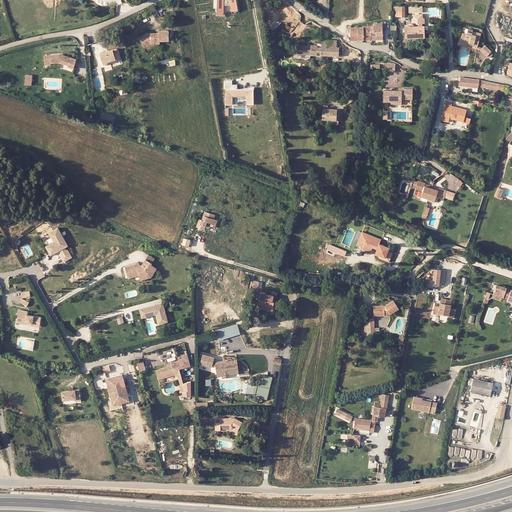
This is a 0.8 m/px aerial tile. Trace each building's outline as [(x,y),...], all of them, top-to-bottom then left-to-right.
[(219,0),(219,14),(226,14),(226,5),(232,5),(232,11),(238,11),(238,0),(219,0)] [(404,14),(404,3),(396,3),(395,13),(404,14)] [(424,15),(421,15),(421,11),(412,11),(412,15),(410,15),(410,20),(415,20),(415,23),(413,24),(413,21),(405,22),(405,26),(405,31),(405,35),(425,34),(424,23),(422,23),(421,20),(424,20),(424,15)] [(384,20),(373,21),(373,24),(373,29),(370,30),(370,36),(382,36),(382,24),(386,24),(386,19),(384,18),(384,20)] [(351,36),(370,36),(370,30),(373,29),(373,24),(351,25),(351,36)] [(461,31),(459,39),(469,42),(469,41),(474,42),(473,45),(476,46),(480,31),(477,30),(476,33),(471,31),(472,28),(467,26),(466,32),(461,31)] [(159,31),(146,32),(138,37),(144,46),(151,42),(159,42),(159,39),(168,38),(167,29),(158,30),(159,31)] [(314,40),(314,43),(295,43),(295,52),(338,52),(338,44),(336,44),(336,37),(325,37),(325,33),(321,33),(321,40),(314,40)] [(483,44),(481,45),(479,47),(484,54),(489,51),(483,44)] [(119,58),(115,48),(98,55),(102,64),(111,61),(119,58)] [(53,62),(62,60),(70,63),(69,65),(74,67),(77,58),(60,52),(46,55),(48,65),(53,64),(53,62)] [(503,71),(503,72),(511,74),(511,61),(506,60),(503,71)] [(59,66),(74,71),(75,68),(60,63),(59,66)] [(508,85),(478,79),(461,77),(460,85),(478,87),(479,85),(498,90),(498,89),(507,90),(507,89),(508,85)] [(236,87),(236,84),(232,84),(231,79),(224,79),(224,88),(236,87)] [(411,86),(397,85),(397,88),(383,87),(382,102),(401,102),(401,100),(401,96),(411,97),(411,86)] [(224,88),(224,104),(231,104),(231,96),(239,96),(239,104),(252,104),(252,88),(224,88)] [(446,101),(442,117),(450,119),(451,115),(455,116),(455,118),(469,121),(470,117),(468,116),(469,114),(466,113),(467,109),(450,104),(451,102),(446,101)] [(336,107),(322,105),(321,117),(326,117),(335,118),(335,113),(336,107)] [(326,117),(325,122),(337,123),(338,113),(335,113),(335,118),(326,117)] [(424,180),(418,178),(415,186),(422,187),(420,192),(435,196),(436,192),(443,194),(443,193),(446,187),(439,184),(438,186),(424,182),(424,180)] [(500,197),(503,190),(498,189),(495,197),(501,199),(502,198),(500,197)] [(221,217),(217,216),(218,213),(208,209),(205,217),(203,216),(200,224),(208,227),(209,224),(207,223),(209,219),(210,219),(215,221),(214,225),(218,227),(221,217)] [(51,235),(46,238),(48,243),(46,244),(48,248),(58,243),(60,245),(57,246),(62,254),(69,249),(65,241),(64,242),(62,240),(65,238),(54,221),(52,222),(54,226),(49,229),(53,234),(51,235)] [(49,229),(54,226),(52,222),(46,226),(51,235),(53,234),(49,229)] [(394,259),(397,253),(398,250),(388,245),(390,240),(384,238),(383,241),(377,238),(378,235),(372,233),(367,244),(372,247),(371,249),(379,253),(381,248),(382,247),(386,249),(386,250),(384,255),(388,257),(394,259)] [(147,251),(145,256),(151,260),(154,255),(147,251)] [(401,254),(397,253),(394,259),(388,257),(387,259),(397,263),(401,254)] [(138,272),(152,269),(151,268),(154,263),(150,261),(151,260),(145,256),(141,261),(139,262),(134,263),(133,261),(125,263),(127,274),(138,272)] [(444,285),(446,270),(432,268),(430,283),(444,285)] [(505,296),(511,297),(511,286),(494,281),(491,290),(498,292),(505,295),(505,296)] [(264,290),(255,288),(253,299),(257,300),(256,305),(271,307),(274,294),(264,292),(264,290)] [(437,312),(437,310),(447,312),(447,314),(452,315),(453,307),(449,306),(449,302),(439,300),(439,299),(438,304),(433,303),(432,311),(437,312)] [(166,314),(164,308),(162,308),(160,300),(138,306),(141,315),(155,311),(157,317),(166,314)] [(388,314),(398,308),(393,301),(383,306),(373,307),(373,316),(384,317),(384,314),(384,312),(388,312),(388,314)] [(28,315),(28,311),(19,309),(17,320),(21,321),(20,324),(25,325),(26,323),(30,324),(30,326),(36,327),(36,324),(40,325),(42,318),(28,315)] [(374,318),(366,319),(366,325),(366,327),(374,327),(374,318)] [(241,372),(240,359),(216,360),(216,356),(205,353),(202,364),(203,364),(209,365),(212,365),(213,370),(212,371),(216,372),(217,366),(218,375),(226,377),(232,376),(232,373),(240,373),(241,372)] [(174,370),(178,374),(181,373),(178,364),(176,365),(174,357),(170,358),(171,361),(166,363),(155,366),(157,375),(174,370)] [(140,371),(147,369),(145,361),(138,363),(140,371)] [(105,378),(102,379),(103,384),(106,384),(109,397),(126,393),(121,370),(104,375),(105,378)] [(491,395),(494,381),(473,377),(470,390),(491,395)] [(243,391),(255,394),(258,385),(245,382),(243,391)] [(77,398),(77,400),(82,400),(81,389),(63,391),(63,399),(77,398)] [(127,398),(126,393),(109,397),(111,402),(127,398)] [(412,408),(435,412),(437,401),(431,400),(431,402),(422,401),(422,399),(422,397),(414,395),(412,408)] [(502,404),(499,403),(497,412),(496,412),(495,417),(500,418),(504,418),(506,405),(502,404)] [(338,408),(336,413),(353,420),(355,415),(338,408)] [(354,423),(370,425),(371,420),(371,416),(356,414),(354,423)] [(219,420),(214,420),(214,428),(219,428),(219,427),(229,427),(235,430),(241,420),(233,415),(218,416),(219,420)] [(362,445),(361,434),(349,434),(349,445),(362,445)]
